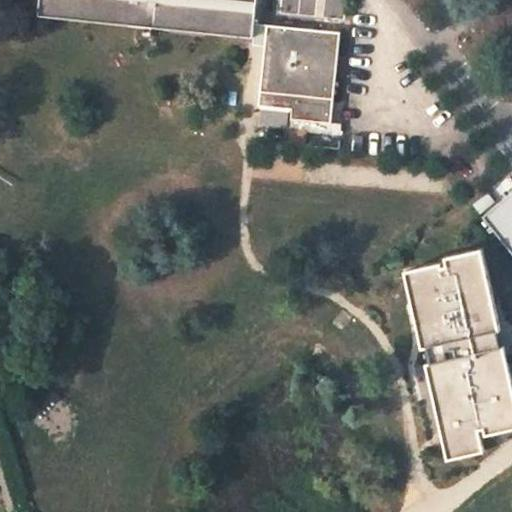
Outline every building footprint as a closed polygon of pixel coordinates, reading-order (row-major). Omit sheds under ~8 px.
[(42,0),(41,10),(255,33),(257,0),(42,0)] [(266,47),(268,26),(262,25),(256,25),(255,33),(254,46),(260,46),(266,47)] [(268,26),(260,106),(294,110),(291,130),(342,136),(343,124),(333,123),(343,34),(268,26)] [(511,193),(483,218),(511,254),(511,193)] [(493,292),(483,249),(445,258),(446,262),(447,266),(442,267),(441,264),(406,272),(423,350),(426,350),(430,365),(427,366),(448,461),(483,453),(481,440),(480,435),(486,434),(487,438),(492,437),(511,432),(511,384),(504,348),(502,348),(498,334),(502,333),(493,292)]
